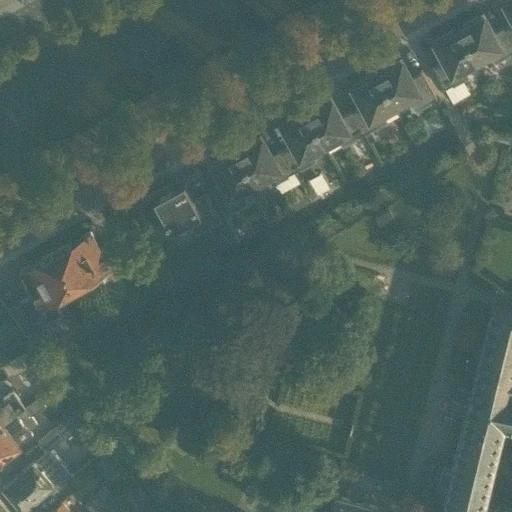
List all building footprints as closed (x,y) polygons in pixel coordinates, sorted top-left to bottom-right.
[(459,29),(477,60),(489,53),(495,60),(511,50),(511,41),(504,27),(493,33),(483,14),(463,25),(463,26),(459,29)] [(444,60),(433,66),(445,88),(466,76),(464,67),(477,60),(459,29),(455,31),(454,29),(434,41),(444,60)] [(377,74),(395,106),(407,99),(416,109),(436,97),(423,71),(411,78),(401,59),(381,70),(381,71),(377,74)] [(395,106),(377,74),(373,76),(372,74),(352,86),(362,105),(352,111),(364,134),(369,142),(375,138),(371,130),(385,122),(383,113),(395,106)] [(364,134),(352,111),(341,116),(331,97),(310,108),(311,110),(307,112),(325,146),(338,139),(344,145),(364,134)] [(325,146),(307,112),(303,115),(302,113),(282,124),(292,143),(282,149),(294,172),(315,160),(313,153),(325,146)] [(294,172),(282,149),(271,155),(261,136),(240,147),(241,149),(237,151),(255,184),(267,178),(273,184),(294,172)] [(255,184),(237,151),(233,153),(232,152),(212,163),(222,182),(211,188),(225,213),(246,201),(243,190),(255,184)] [(193,198),(186,185),(184,181),(179,183),(178,181),(139,203),(139,201),(137,202),(146,217),(147,217),(146,215),(159,207),(172,229),(173,229),(172,228),(188,219),(196,233),(196,234),(221,220),(206,191),(193,198)] [(70,242),(55,250),(76,287),(92,279),(91,277),(99,272),(103,280),(130,265),(120,247),(108,253),(103,244),(98,246),(96,241),(90,230),(80,236),(80,237),(70,243),(70,242)] [(59,297),(76,287),(55,250),(41,258),(31,264),(31,263),(20,269),(26,280),(27,279),(30,284),(25,287),(30,297),(19,303),(30,322),(49,311),(45,302),(58,295),(59,297)] [(511,511),(511,309),(491,304),(488,318),(484,317),(482,324),(486,325),(471,388),(457,385),(456,389),(453,405),(460,407),(458,413),(464,414),(451,468),(442,466),(441,470),(437,469),(435,476),(439,477),(436,490),(445,492),(440,511),(511,511)] [(18,371),(41,359),(33,346),(6,361),(7,362),(2,364),(8,375),(13,373),(13,374),(18,371)] [(24,381),(18,371),(13,374),(13,373),(8,375),(15,387),(24,381)] [(46,392),(56,385),(57,384),(51,376),(40,383),(46,392)] [(0,423),(25,406),(13,389),(4,395),(8,400),(0,405),(0,423)] [(45,404),(40,397),(39,396),(25,406),(0,423),(0,457),(19,444),(12,434),(25,425),(29,430),(37,424),(31,414),(45,404)] [(38,441),(47,451),(35,461),(34,459),(3,485),(23,508),(53,484),(57,489),(74,475),(50,448),(65,436),(66,437),(84,422),(75,410),(38,441)] [(94,511),(105,502),(114,494),(105,484),(85,502),(94,511)] [(384,511),(385,508),(335,494),(330,511),(384,511)] [(71,511),(61,500),(48,511),(71,511)]
